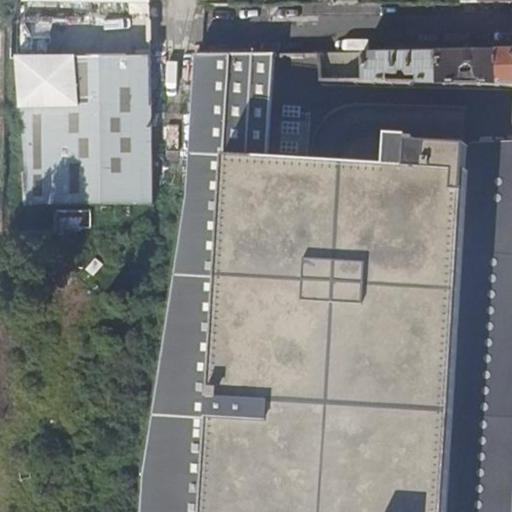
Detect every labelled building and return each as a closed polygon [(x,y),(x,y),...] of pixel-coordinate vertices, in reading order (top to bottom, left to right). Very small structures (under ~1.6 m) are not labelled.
[(28,19),(27,37),(45,38),(46,19),(28,19)] [(501,52),(441,53),(441,84),(463,85),(463,70),(474,70),(474,74),(479,74),(479,85),(501,86),(501,52)] [(511,52),(501,52),(501,86),(509,86),(511,85),(511,52)] [(498,511),(511,310),(511,174),(507,174),(502,145),(487,147),(392,138),(388,168),(269,159),(275,53),(195,58),(196,199),(191,202),(178,292),(173,293),(170,305),(176,307),(151,452),(146,501),(145,511),(498,511)] [(366,54),(366,82),(390,83),(391,76),(401,76),(401,77),(420,78),(420,84),(441,84),(441,53),(366,54)] [(366,54),(322,54),(325,81),(366,82),(366,54)] [(28,207),(154,203),(154,56),(18,57),(28,207)] [(64,501),(76,502),(76,462),(46,462),(47,510),(64,511),(64,501)]
